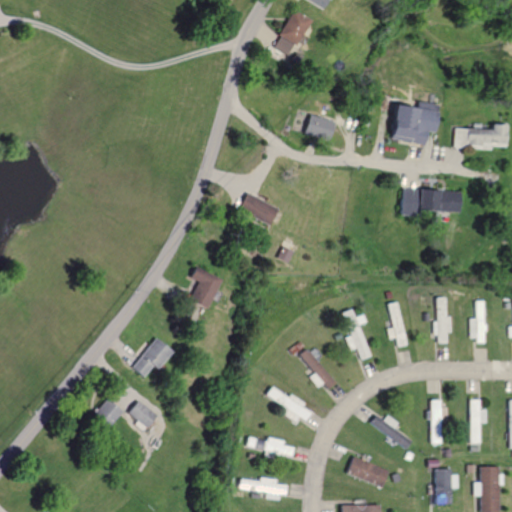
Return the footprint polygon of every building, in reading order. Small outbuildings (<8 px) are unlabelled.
[(304,0),(317,8),(322,0),(304,0)] [(279,37),(274,48),(289,55),(307,19),(290,10),(277,36),(279,37)] [(418,144),(419,131),(429,132),(431,103),(413,102),(413,108),(387,106),(384,141),(418,144)] [(324,140),(330,122),(306,114),(301,133),(324,140)] [(448,128),(448,146),(501,147),(502,124),(486,124),(485,130),(477,129),(477,124),(469,124),(469,129),(448,128)] [(453,191),(397,190),(396,212),(453,213),(453,191)] [(273,206),(243,194),(236,211),(266,224),(273,206)] [(289,263),(295,245),(284,241),(277,259),(289,263)] [(201,309),(216,279),(191,267),(186,278),(194,282),(185,301),(201,309)] [(432,343),(448,343),(448,316),(445,316),(445,298),(433,297),(433,322),(432,322),(432,343)] [(404,345),(396,301),(385,303),(393,347),(404,345)] [(346,350),(353,348),(357,360),(368,356),(358,324),(363,323),(360,314),(352,317),(349,309),(339,312),(347,336),(342,337),(346,350)] [(130,371),(147,381),(167,347),(149,337),(130,371)] [(333,383),(305,348),(297,354),(312,373),(309,375),(322,392),(333,383)] [(117,412),(102,399),(86,419),(102,432),(117,412)] [(478,423),(484,423),(484,409),(478,409),(478,399),(467,400),(468,444),(479,443),(478,423)] [(125,412),(143,428),(154,416),(136,400),(125,412)] [(428,444),(437,444),(437,400),(427,400),(428,444)] [(365,425),(403,446),(407,440),(389,430),(393,423),(382,416),(380,420),(371,415),(365,425)] [(378,487),(384,470),(349,457),(342,474),(378,487)] [(476,511),(495,511),(496,467),(477,467),(476,511)] [(454,489),(454,475),(447,475),(448,469),(432,469),(432,504),(447,504),(447,488),(454,489)] [(276,479),(258,478),(258,480),(239,479),(238,489),(263,491),(262,499),(276,500),(277,494),(284,494),(284,484),(276,484),(276,479)]
